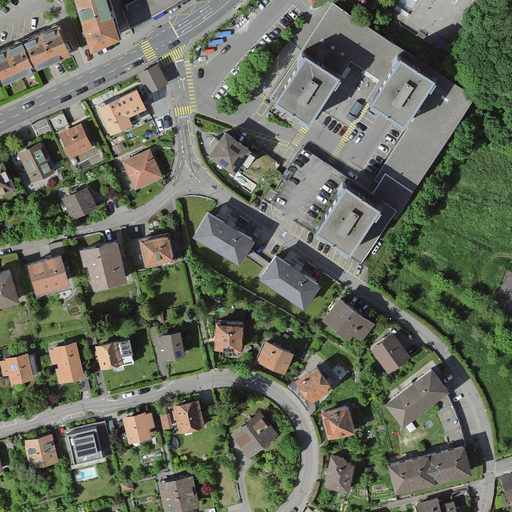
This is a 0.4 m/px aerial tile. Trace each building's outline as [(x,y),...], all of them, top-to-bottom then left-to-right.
[(76,0),(91,52),(119,41),(117,34),(106,0),(76,0)] [(106,0),(117,34),(154,17),(181,0),(106,0)] [(347,58),(379,78),(399,46),(331,2),(307,40),(275,91),(311,114),(344,64),(347,58)] [(54,23),(20,38),(33,67),(67,51),(54,23)] [(20,38),(0,46),(0,80),(33,67),(20,38)] [(407,123),(440,72),(399,46),(379,78),(366,97),(407,123)] [(167,83),(157,65),(140,75),(149,92),(167,83)] [(407,123),(366,186),(398,206),(471,92),(440,72),(407,123)] [(137,108),(129,91),(103,102),(106,108),(99,111),(109,134),(131,125),(126,113),(137,108)] [(81,121),(58,131),(70,158),(92,148),(81,121)] [(248,148),(223,129),(206,152),(231,171),(240,159),(263,177),(275,160),(252,143),(248,148)] [(39,141),(15,153),(31,185),(55,173),(39,141)] [(362,264),(398,206),(366,186),(304,146),(278,186),(271,182),(263,177),(252,194),(260,199),(362,264)] [(149,147),(121,159),(133,187),(161,175),(149,147)] [(3,160),(0,161),(0,194),(15,189),(3,160)] [(96,206),(85,184),(61,196),(72,218),(96,206)] [(251,233),(204,210),(191,235),(238,259),(251,233)] [(165,231),(138,238),(144,262),(171,256),(165,231)] [(114,236),(81,245),(92,285),(125,277),(114,236)] [(58,250),(26,259),(35,290),(66,281),(58,250)] [(317,280),(273,252),(257,275),(302,304),(317,280)] [(7,266),(0,267),(0,302),(16,297),(7,266)] [(374,320),(338,296),(324,318),(360,341),(374,320)] [(95,320),(95,329),(130,330),(130,321),(95,320)] [(243,322),(216,321),(215,349),(242,350),(243,322)] [(179,328),(155,333),(160,359),(184,355),(179,328)] [(409,357),(393,332),(371,345),(387,370),(409,357)] [(117,338),(94,344),(100,367),(131,360),(126,339),(118,341),(117,338)] [(293,349),(264,338),(255,360),(284,371),(293,349)] [(74,340),(50,345),(58,380),(83,374),(74,340)] [(27,350),(4,355),(5,360),(0,360),(0,363),(2,374),(8,373),(10,381),(31,377),(30,371),(37,370),(34,354),(28,356),(27,350)] [(315,363),(293,380),(309,401),(332,384),(315,363)] [(445,391),(450,387),(441,376),(432,364),(385,400),(403,424),(433,401),(445,391)] [(448,444),(464,440),(460,424),(451,402),(445,391),(433,401),(448,444)] [(198,398),(171,402),(176,429),(203,424),(198,398)] [(321,410),(327,436),(354,430),(348,404),(321,410)] [(150,410),(122,414),(126,440),(149,436),(147,425),(153,424),(150,410)] [(276,432),(259,411),(233,433),(249,453),(276,432)] [(102,422),(70,430),(75,448),(101,441),(100,436),(105,434),(102,422)] [(51,433),(22,439),(28,467),(57,460),(51,433)] [(465,447),(464,440),(448,444),(426,450),(434,480),(471,470),(465,447)] [(434,480),(426,450),(390,459),(398,489),(434,480)] [(351,462),(328,457),(322,485),(345,489),(351,462)] [(511,468),(499,473),(511,507),(511,506),(511,468)] [(191,474),(157,482),(164,511),(198,503),(191,474)] [(438,497),(418,501),(420,511),(457,511),(455,499),(438,502),(438,497)]
